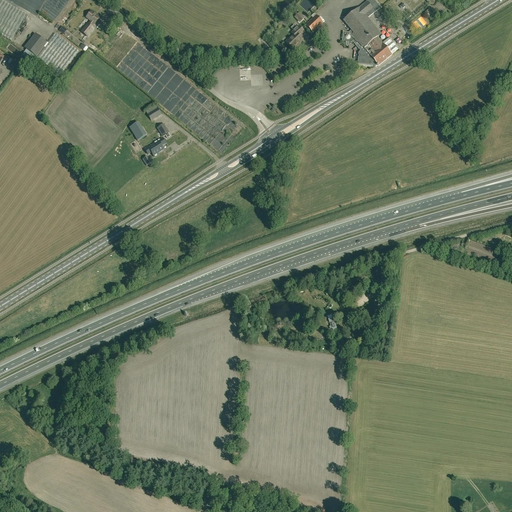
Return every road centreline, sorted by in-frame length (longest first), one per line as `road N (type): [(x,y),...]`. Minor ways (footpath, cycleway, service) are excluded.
road 1 (motorway): [(461,195),(234,268),(0,370)]
road 2 (motorway): [(0,385),(237,280),(418,221)]
road 3 (secondary): [(0,307),(187,191)]
road 4 (unclassified): [(272,136),(100,0)]
road 5 (secondary): [(336,98),(500,0)]
